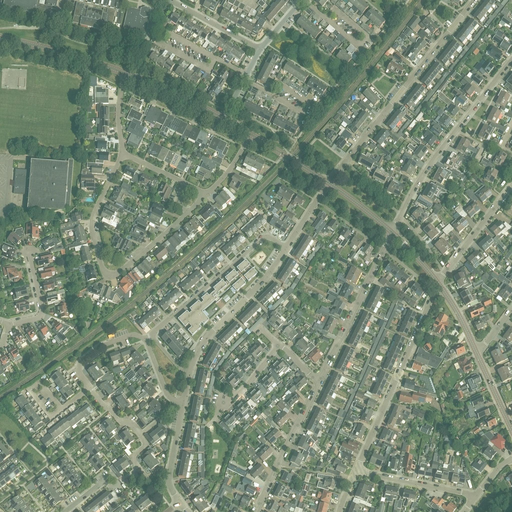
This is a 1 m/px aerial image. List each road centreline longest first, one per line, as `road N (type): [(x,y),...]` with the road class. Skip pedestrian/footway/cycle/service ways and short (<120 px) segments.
road 1 (residential): [(122,153),(91,221),(107,274),(119,273),(206,194)]
road 2 (residential): [(345,161),(471,0)]
road 3 (residential): [(356,470),(435,291)]
road 4 (residential): [(400,216),(423,172),(511,59)]
road 5 (residential): [(150,334),(261,238),(285,246)]
road 6 (residential): [(187,377),(201,344),(285,246)]
road 7 (residential): [(318,381),(383,250)]
road 8 (residential): [(255,511),(318,381)]
road 9 (tertiary): [(124,74),(0,39)]
road 10 (residential): [(475,496),(356,470)]
road 11 (residential): [(64,511),(137,467),(138,434)]
